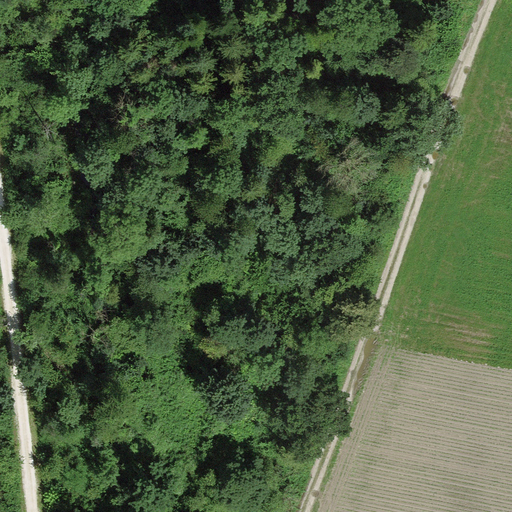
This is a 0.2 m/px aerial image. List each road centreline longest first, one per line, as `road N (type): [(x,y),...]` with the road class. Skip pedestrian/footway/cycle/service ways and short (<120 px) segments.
road 1 (track): [(485,0),(301,511)]
road 2 (track): [(38,511),(0,130)]
